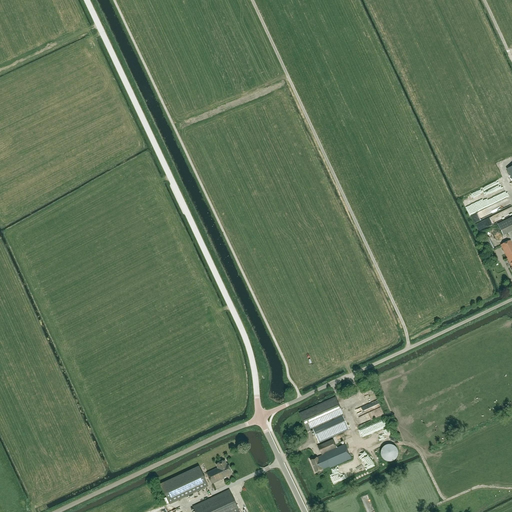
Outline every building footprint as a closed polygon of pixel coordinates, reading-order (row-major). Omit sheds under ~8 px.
[(490,223),(507,218),(505,213),(488,218),(490,223)] [(511,230),(511,216),(497,224),(503,235),(511,230)] [(479,232),(491,226),(487,219),(475,225),(479,232)] [(482,241),(487,252),(494,248),(489,237),(482,241)] [(510,264),(511,267),(511,268),(511,271),(511,243),(510,240),(500,245),(510,264)] [(335,397),(299,413),(308,432),(313,430),(312,427),(342,414),(343,413),(335,397)] [(364,411),(377,406),(374,399),(361,404),(364,411)] [(342,414),(312,427),(313,430),(319,443),(349,429),(342,414)] [(372,429),(374,429),(375,432),(385,429),(382,420),(370,424),(372,429)] [(329,466),(330,468),(351,458),(345,444),(337,448),(333,439),(318,446),(322,456),(310,460),(315,473),(329,466)] [(386,460),(389,461),(391,461),(394,460),(396,458),(397,456),(398,453),(397,451),(396,448),(394,446),(391,445),(388,445),(385,445),(383,447),(381,450),(381,453),(382,456),(383,458),(386,460)] [(362,456),(352,457),(353,467),(363,466),(362,456)] [(223,478),(232,474),(227,464),(226,464),(224,461),(216,465),(218,468),(206,473),(212,484),(224,478),(223,478)] [(170,504),(208,486),(199,466),(160,484),(170,504)] [(243,511),(247,511),(239,491),(243,490),(241,484),(234,487),(231,488),(240,511),(241,511),(243,511)] [(239,511),(229,490),(193,507),(195,511),(239,511)]
